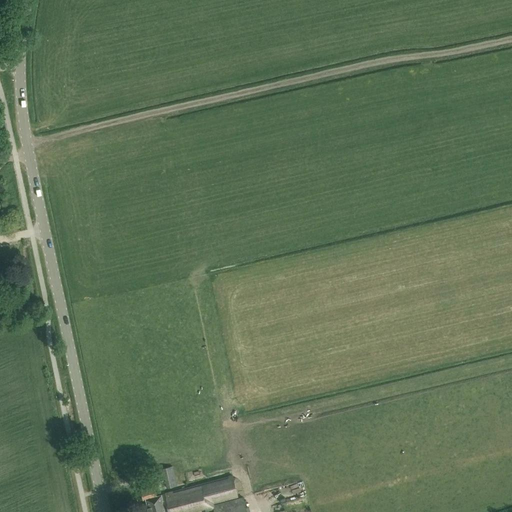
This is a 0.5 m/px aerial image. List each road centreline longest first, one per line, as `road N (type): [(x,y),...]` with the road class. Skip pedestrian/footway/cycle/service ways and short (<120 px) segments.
road 1 (secondary): [(104,511),(27,153),(20,69),(28,0)]
road 2 (track): [(26,141),(511,39)]
